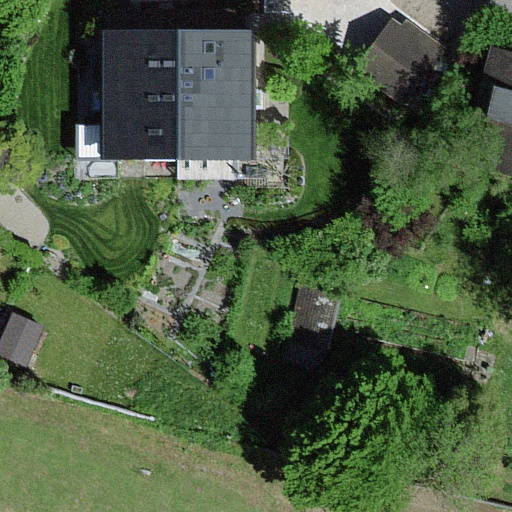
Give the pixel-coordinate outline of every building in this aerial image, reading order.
[(388,24),(353,74),(403,109),(438,59),(388,24)] [(249,38),(98,38),(98,169),(250,168),(249,38)] [(511,64),(481,57),(452,174),(511,188),(511,64)] [(296,283),(280,362),(325,371),(340,292),(296,283)] [(17,310),(0,348),(0,351),(28,364),(46,323),(17,310)]
